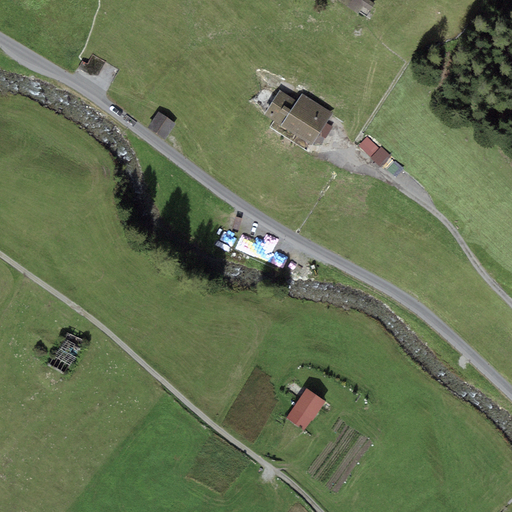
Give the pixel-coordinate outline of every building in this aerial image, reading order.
[(374,4),(368,0),(339,0),(366,17),(374,4)] [(88,64),(83,62),(80,67),(97,77),(105,62),(93,55),(88,64)] [(312,145),(332,113),(301,93),(296,100),(280,90),(264,114),(312,145)] [(160,113),(150,127),(165,137),(175,124),(160,113)] [(371,157),(380,149),(367,137),(359,145),(371,157)] [(380,167),(391,156),(382,147),(380,149),(371,157),(371,158),(380,167)] [(243,230),(234,249),(269,265),(277,246),(243,230)] [(84,348),(65,337),(48,365),(67,377),(84,348)] [(287,419),(304,430),(325,400),(308,389),(287,419)]
